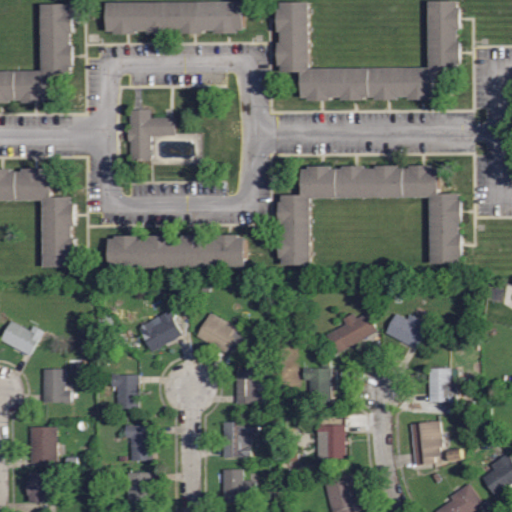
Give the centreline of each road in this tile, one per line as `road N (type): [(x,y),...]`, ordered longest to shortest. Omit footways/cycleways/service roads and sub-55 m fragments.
road 1 (residential): [(255,132),(245,57),(103,64),(107,207),(250,206),(255,132)]
road 2 (residential): [(494,131),(500,66),(511,60),(507,200),(494,131)]
road 3 (residential): [(255,132),(494,131)]
road 4 (residential): [(401,511),(383,459),(382,383)]
road 5 (residential): [(189,511),(189,386)]
